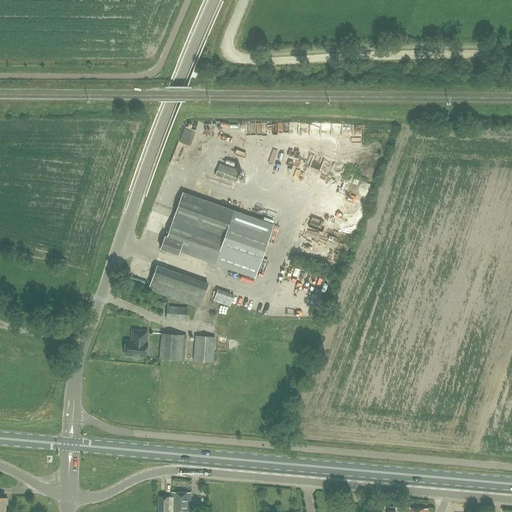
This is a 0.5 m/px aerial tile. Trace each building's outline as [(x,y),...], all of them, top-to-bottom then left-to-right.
[(266,136),(266,124),(255,124),(254,136),(266,136)] [(189,146),(195,131),(186,127),(180,142),(189,146)] [(236,183),(238,178),(217,171),(215,176),(222,178),(236,183)] [(255,277),(273,225),(182,192),(166,237),(164,236),(160,249),(177,255),(179,251),(255,277)] [(199,307),(207,284),(157,266),(148,288),(199,307)] [(224,294),(222,302),(234,304),(235,296),(224,294)] [(187,321),(188,315),(188,308),(167,306),(167,307),(166,319),(187,321)] [(146,343),(147,331),(132,330),(131,341),(125,341),(125,346),(124,347),(123,351),(124,352),(124,355),(146,357),(147,343),(146,343)] [(184,361),(186,336),(162,334),(160,359),(184,361)] [(213,362),(215,337),(196,336),(194,361),(213,362)] [(189,511),(189,493),(172,492),(172,497),(159,496),(158,511),(172,511),(189,511)]
